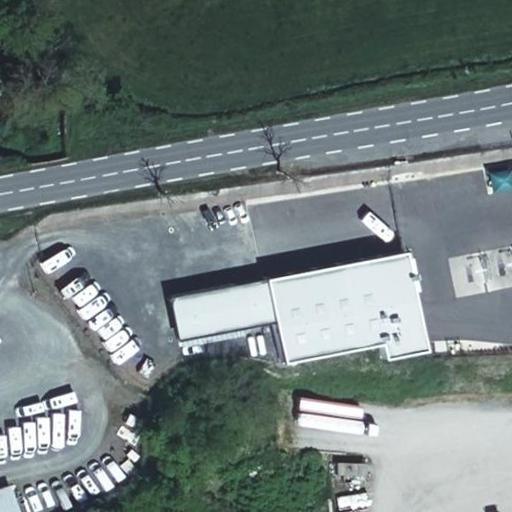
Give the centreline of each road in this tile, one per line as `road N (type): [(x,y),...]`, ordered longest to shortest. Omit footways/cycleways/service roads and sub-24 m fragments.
road 1 (primary): [(0,191),(511,101)]
road 2 (unknown): [(61,355),(80,403),(67,446),(0,471)]
